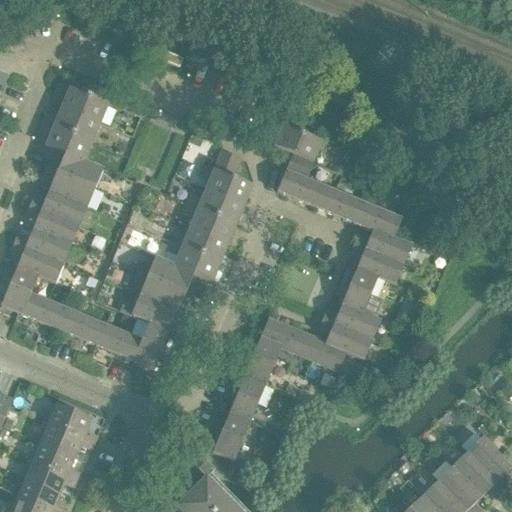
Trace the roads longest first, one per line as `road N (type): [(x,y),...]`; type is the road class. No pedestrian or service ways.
road 1 (residential): [(142,420),(169,414),(197,389),(268,194),(248,156),(208,112),(55,55)]
road 2 (residential): [(142,420),(0,359)]
road 3 (residential): [(0,189),(55,55)]
